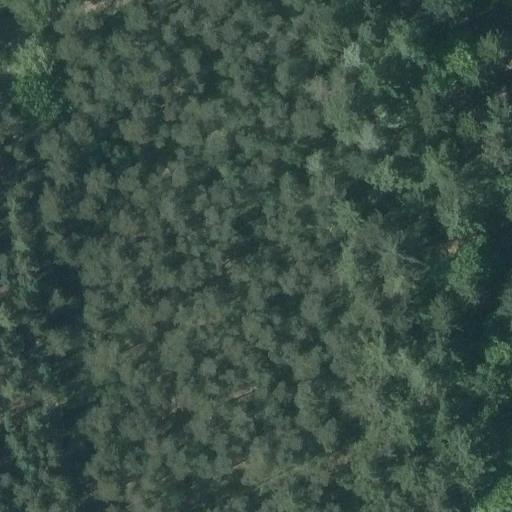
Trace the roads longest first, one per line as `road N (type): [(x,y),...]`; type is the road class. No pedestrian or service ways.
road 1 (track): [(69,511),(9,32)]
road 2 (track): [(0,30),(161,0)]
